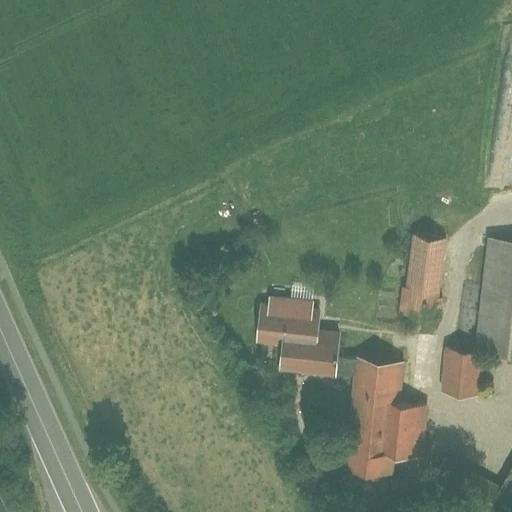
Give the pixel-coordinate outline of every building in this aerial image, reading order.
[(447,233),(417,230),(410,309),(440,312),(447,233)] [(487,348),(511,350),(511,235),(491,234),(480,347),(487,348)] [(285,341),(283,365),(339,371),(344,326),(324,324),(325,306),(317,305),(318,296),(274,291),(273,298),(264,297),(259,338),(285,341)] [(449,344),(445,388),(482,392),(487,348),(480,347),(449,344)] [(406,357),(360,352),(349,462),(395,467),(397,449),(402,398),(406,357)] [(402,398),(397,449),(425,452),(430,401),(402,398)]
